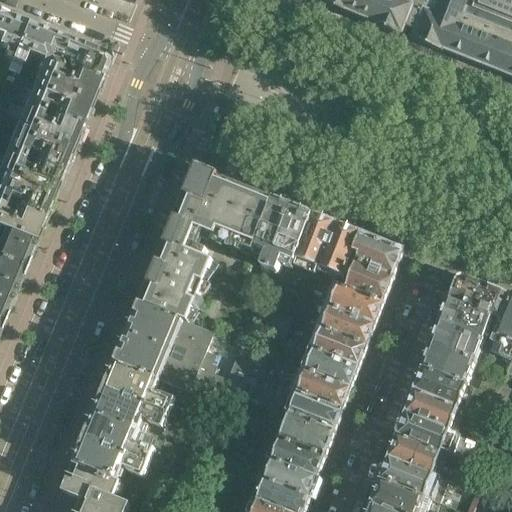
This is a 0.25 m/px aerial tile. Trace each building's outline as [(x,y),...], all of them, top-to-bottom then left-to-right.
[(419,0),(313,0),(330,7),(329,7),(335,10),(335,9),(342,12),(341,12),(347,15),(348,14),(374,25),(378,27),(400,36),(404,38),(409,26),(419,0)] [(511,0),(419,0),(409,26),(419,29),(414,41),(445,54),(445,53),(511,79),(511,0)] [(12,57),(25,25),(0,15),(0,38),(1,38),(0,40),(0,45),(6,48),(4,54),(12,57)] [(59,54),(64,41),(25,25),(12,57),(11,60),(22,64),(26,54),(43,60),(45,56),(49,57),(51,58),(53,52),(59,54)] [(110,65),(107,58),(64,41),(59,54),(72,60),(69,66),(74,67),(104,80),(110,65)] [(249,54),(248,53),(247,54),(246,54),(245,55),(244,56),(244,58),(244,59),(244,60),(245,61),(246,61),(247,62),(248,62),(249,62),(250,61),(251,61),(252,60),(252,59),(252,58),(252,57),(252,56),(251,55),(250,54),(249,54)] [(94,103),(104,80),(74,67),(72,72),(62,68),(64,63),(51,58),(49,57),(43,71),(39,70),(35,79),(94,103)] [(94,103),(35,79),(31,89),(35,91),(30,105),(44,111),(47,105),(57,109),(54,115),(84,127),(94,103)] [(375,103),(379,91),(369,87),(365,99),(375,103)] [(75,151),(84,127),(54,115),(52,121),(42,117),(44,111),(30,105),(24,119),(20,117),(16,127),(75,151)] [(75,151),(16,127),(12,137),(16,138),(10,152),(25,158),(28,152),(38,156),(35,162),(65,175),(75,151)] [(0,175),(55,198),(65,175),(35,162),(33,168),(23,164),(25,158),(10,152),(5,166),(1,165),(0,166),(0,175)] [(255,248),(274,201),(219,179),(220,176),(198,167),(176,221),(214,237),(253,253),(255,248)] [(55,198),(0,175),(0,203),(6,206),(8,200),(18,204),(16,210),(46,222),(55,198)] [(267,272),(293,209),(274,201),(255,248),(266,252),(259,269),(267,272)] [(36,246),(46,222),(16,210),(13,216),(3,212),(6,206),(0,203),(0,230),(2,232),(36,246)] [(293,263),(312,216),(293,209),(267,272),(275,275),(282,259),(293,263)] [(320,272),(338,227),(312,216),(293,263),(312,271),(313,269),(320,272)] [(190,325),(215,264),(205,260),(214,237),(176,221),(141,305),(190,325)] [(356,259),(364,237),(338,227),(320,272),(347,283),(356,259)] [(0,262),(25,272),(36,246),(2,232),(0,235),(0,262)] [(395,282),(406,254),(364,237),(356,259),(361,261),(359,267),(395,282)] [(0,293),(14,299),(25,272),(0,262),(0,293)] [(384,310),(395,282),(359,267),(348,296),(384,310)] [(503,322),(511,299),(511,296),(464,278),(460,280),(451,302),(494,319),(496,319),(503,322)] [(376,332),(384,310),(348,296),(336,291),(328,313),(376,332)] [(0,324),(3,326),(14,299),(0,293),(0,324)] [(511,361),(511,299),(503,322),(499,334),(495,342),(507,347),(503,358),(511,361)] [(486,341),(494,319),(451,302),(442,325),(486,341)] [(190,325),(141,305),(117,365),(157,381),(233,412),(255,357),(257,353),(190,325)] [(368,353),(376,332),(328,313),(320,334),(368,353)] [(499,334),(503,322),(496,319),(492,331),(499,334)] [(477,363),(486,341),(442,325),(434,347),(477,363)] [(360,374),(368,353),(320,334),(312,356),(360,374)] [(469,386),(477,363),(434,347),(426,370),(469,386)] [(352,395),(360,374),(312,356),(304,377),(352,395)] [(151,395),(157,381),(117,365),(107,390),(168,415),(175,399),(164,394),(158,397),(151,395)] [(460,408),(469,386),(426,370),(417,392),(460,408)] [(345,416),(352,395),(304,377),(296,398),(345,416)] [(500,398),(504,386),(482,377),(477,389),(500,398)] [(511,402),(511,388),(504,386),(500,398),(511,402)] [(168,415),(107,390),(97,414),(136,431),(142,417),(148,420),(151,426),(162,431),(168,415)] [(452,431),(460,408),(417,392),(409,415),(452,431)] [(337,437),(345,416),(296,398),(288,419),(337,437)] [(131,444),(136,431),(97,414),(86,439),(148,465),(154,449),(144,444),(137,447),(131,444)] [(409,415),(400,437),(443,454),(453,457),(461,435),(452,431),(409,415)] [(329,458),(337,437),(288,419),(280,440),(329,458)] [(435,476),(443,454),(400,437),(392,460),(435,476)] [(148,465),(86,439),(76,464),(116,481),(121,467),(128,470),(131,476),(141,481),(148,465)] [(321,479),(329,458),(280,440),(272,461),(321,479)] [(426,498),(435,476),(392,460),(383,482),(426,498)] [(313,500),(321,479),(272,461),(264,482),(313,500)] [(116,481),(76,464),(75,465),(76,465),(64,494),(84,502),(79,511),(130,511),(132,509),(116,502),(123,484),(116,481)] [(495,497),(503,475),(496,472),(487,494),(495,497)] [(280,511),(308,511),(313,500),(264,482),(256,503),(280,511)] [(394,511),(421,511),(426,498),(383,482),(375,505),(394,511)] [(488,511),(495,497),(487,494),(480,511),(488,511)] [(280,511),(256,503),(252,511),(280,511)]
